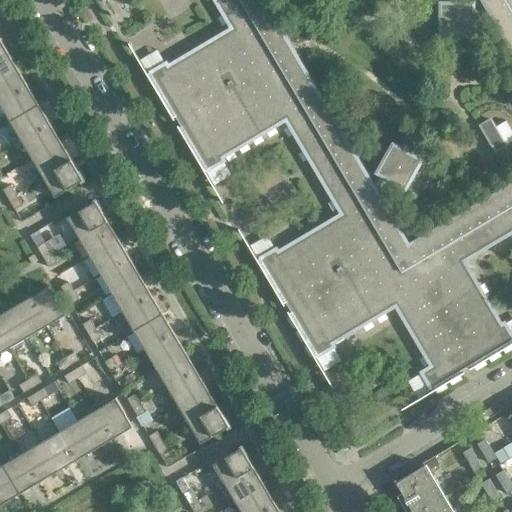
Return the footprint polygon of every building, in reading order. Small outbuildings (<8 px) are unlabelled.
[(511,0),(214,0),(232,29),(260,76),(286,120),(342,214),(369,261),(396,306),(464,261),(511,232),(511,0)] [(260,76),(232,29),(168,66),(166,63),(147,75),(176,125),(260,76)] [(7,59),(2,51),(0,52),(0,77),(16,67),(10,57),(7,59)] [(23,78),(16,67),(0,77),(0,102),(24,88),(19,80),(23,78)] [(286,120),(260,76),(176,125),(205,172),(224,161),(222,158),(286,120)] [(29,96),(24,88),(0,102),(0,105),(10,122),(38,105),(32,94),(29,96)] [(45,116),(38,105),(10,122),(21,141),(46,126),(41,118),(45,116)] [(51,134),(46,126),(21,141),(32,159),(61,142),(54,132),(51,134)] [(67,153),(61,142),(32,159),(43,178),(68,163),(63,155),(67,153)] [(73,171),(68,163),(43,178),(53,194),(53,195),(55,198),(71,188),(71,187),(83,180),(77,169),(73,171)] [(11,185),(3,190),(8,199),(16,194),(11,185)] [(23,205),(16,194),(8,199),(15,210),(23,205)] [(103,213),(96,201),(84,209),(84,208),(67,218),(69,222),(69,221),(79,238),(104,223),(99,215),(103,213)] [(369,261),(342,214),(278,252),(276,249),(257,261),(286,310),(369,261)] [(109,231),(104,223),(79,238),(90,256),(118,240),(112,229),(109,231)] [(125,250),(118,240),(90,256),(101,275),(126,260),(121,252),(125,250)] [(45,243),(37,247),(44,259),(52,254),(45,243)] [(34,254),(33,255),(28,258),(32,265),(38,261),(34,254)] [(57,263),(52,254),(44,259),(49,268),(57,263)] [(131,268),(126,260),(101,275),(112,294),(140,277),(134,266),(131,268)] [(396,306),(369,261),(286,310),(315,358),(334,347),(332,344),(396,306)] [(501,325),(464,261),(396,306),(431,367),(421,372),(433,392),(511,345),(511,335),(505,323),(501,325)] [(147,287),(140,277),(112,294),(123,312),(148,297),(143,289),(147,287)] [(68,282),(60,287),(66,296),(74,291),(68,282)] [(56,298),(49,286),(38,293),(40,296),(32,301),(47,326),(63,316),(63,317),(67,315),(57,298),(56,298)] [(79,300),(74,291),(66,296),(71,305),(79,300)] [(153,305),(148,297),(123,312),(134,331),(163,314),(156,303),(153,305)] [(47,326),(32,301),(23,306),(21,302),(11,309),(28,337),(47,326)] [(28,337),(11,309),(1,315),(3,318),(0,319),(0,332),(9,348),(28,337)] [(169,325),(163,314),(134,331),(145,350),(170,335),(165,327),(169,325)] [(90,319),(82,324),(88,333),(96,328),(90,319)] [(101,337),(96,328),(88,333),(93,342),(101,337)] [(0,353),(9,348),(0,332),(0,353)] [(175,343),(170,335),(145,350),(156,368),(185,352),(179,341),(175,343)] [(74,352),(65,358),(70,366),(79,360),(74,352)] [(191,362),(185,352),(156,368),(167,387),(192,372),(188,364),(191,362)] [(113,357),(105,362),(110,371),(118,366),(113,357)] [(70,366),(65,358),(56,363),(61,371),(70,366)] [(87,373),(82,365),(73,371),(78,379),(87,373)] [(123,375),(118,366),(110,371),(115,380),(123,375)] [(78,379),(73,371),(64,376),(69,384),(78,379)] [(197,380),(192,372),(167,387),(178,406),(207,389),(201,378),(197,380)] [(37,374),(28,380),(33,388),(42,382),(37,374)] [(33,388),(28,380),(19,385),(24,393),(33,388)] [(49,395),(45,388),(36,393),(41,401),(49,395)] [(213,399),(207,389),(178,406),(189,424),(214,409),(210,401),(213,399)] [(41,401),(36,393),(27,398),(32,406),(41,401)] [(135,394),(127,399),(132,408),(140,403),(135,394)] [(113,400),(96,410),(111,435),(119,430),(121,434),(133,427),(126,415),(116,398),(113,400)] [(145,412),(140,403),(132,408),(137,417),(145,412)] [(219,417),(214,409),(189,424),(199,441),(201,444),(218,434),(217,434),(229,427),(223,415),(219,417)] [(12,418),(8,410),(0,414),(0,417),(3,423),(12,418)] [(111,435),(96,410),(78,421),(95,450),(105,443),(103,440),(111,435)] [(95,450),(78,421),(59,432),(74,457),(82,452),(84,456),(95,450)] [(157,431),(149,436),(154,445),(162,440),(157,431)] [(74,457),(59,432),(41,443),(57,472),(68,466),(66,462),(74,457)] [(475,440),(482,452),(490,447),(483,435),(475,440)] [(169,452),(162,440),(154,445),(161,456),(169,452)] [(511,456),(511,442),(494,453),(500,464),(511,456)] [(57,472),(41,443),(22,454),(37,479),(45,475),(47,478),(57,472)] [(461,448),(468,460),(475,456),(468,444),(461,448)] [(497,459),(490,447),(482,452),(489,464),(497,459)] [(249,459),(242,448),(230,455),(213,465),(215,468),(225,484),(250,469),(245,461),(249,459)] [(37,479),(22,454),(3,465),(20,494),(31,488),(29,484),(37,479)] [(482,468),(475,456),(468,460),(475,472),(482,468)] [(20,494),(3,465),(0,467),(0,501),(7,497),(9,500),(20,494)] [(405,499),(412,511),(419,511),(445,497),(426,465),(397,482),(396,480),(394,481),(403,495),(400,497),(402,501),(405,499)] [(494,472),(502,484),(509,480),(502,468),(494,472)] [(255,477),(250,469),(225,484),(236,503),(264,486),(258,475),(255,477)] [(480,481),(487,493),(495,488),(488,476),(480,481)] [(183,494),(190,489),(183,478),(176,482),(183,494)] [(511,494),(511,484),(509,480),(502,484),(509,496),(511,494)] [(271,496),(264,486),(236,503),(241,511),(262,511),(272,507),(267,498),(271,496)] [(502,500),(495,488),(487,493),(494,505),(502,500)] [(190,489),(183,494),(190,505),(198,500),(191,489),(190,489)] [(453,511),(445,497),(419,511),(453,511)] [(198,511),(203,509),(198,500),(190,505),(193,511),(198,511)]
